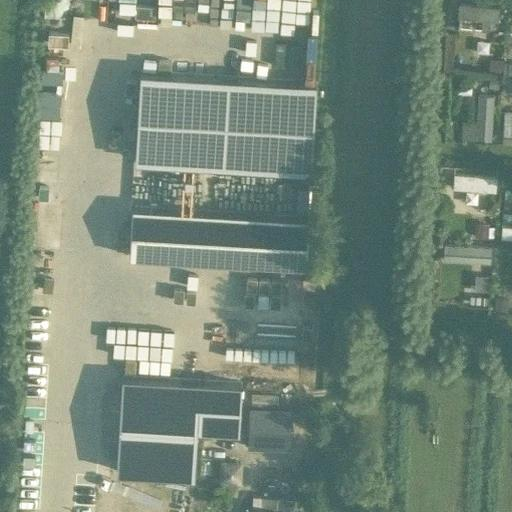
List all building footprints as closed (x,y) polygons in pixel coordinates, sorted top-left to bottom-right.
[(139,70),(133,159),(309,171),(315,81),(139,70)] [(511,111),(503,111),(503,136),(511,136),(511,111)] [(496,176),(453,173),(452,188),(495,191),(496,176)] [(307,266),(310,219),(134,210),(131,258),(307,266)] [(489,223),(475,223),(475,237),(489,237),(489,223)] [(511,226),(502,226),(501,239),(511,239),(511,226)] [(493,247),(443,244),(442,260),(492,262),(493,247)] [(489,275),(477,275),(477,289),(489,289),(489,275)] [(494,295),(493,311),(507,312),(508,296),(494,295)] [(248,378),(129,374),(125,471),(202,473),(204,431),(245,431),(248,378)] [(376,381),(349,380),(348,411),(375,412),(376,381)] [(290,449),(291,411),(250,410),(248,448),(290,449)] [(293,511),(294,499),(253,496),(252,511),(293,511)]
